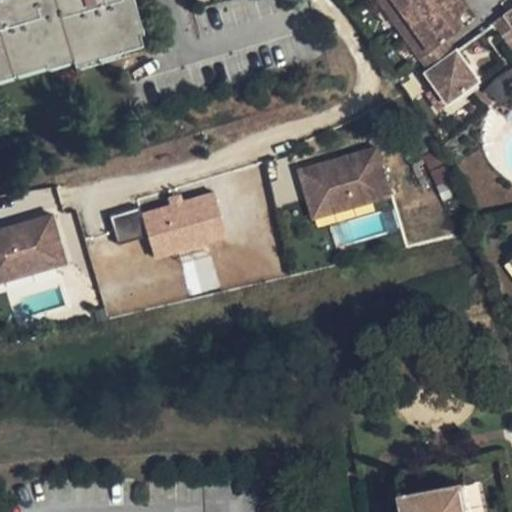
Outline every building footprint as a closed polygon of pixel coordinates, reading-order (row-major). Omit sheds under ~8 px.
[(13,0),(0,4),(0,74),(12,71),(15,80),(17,86),(75,68),(79,79),(151,57),(133,0),(13,0)] [(362,0),(369,9),(374,6),(370,0),(362,0)] [(382,0),(374,6),(389,26),(397,21),(405,32),(449,0),(382,0)] [(414,44),(407,49),(421,70),(447,52),(468,37),(458,24),(454,27),(448,20),(464,9),(457,0),(449,0),(405,32),(414,44)] [(469,16),(464,9),(448,20),(454,27),(458,24),(469,16)] [(397,21),(389,26),(397,37),(405,32),(397,21)] [(511,21),(508,24),(494,35),(511,58),(511,21)] [(405,32),(397,37),(407,49),(414,44),(405,32)] [(447,52),(421,70),(431,83),(424,89),(444,118),(477,94),(447,52)] [(12,71),(0,74),(0,84),(15,80),(12,71)] [(511,79),(490,96),(508,110),(511,105),(511,79)] [(382,143),(304,166),(313,195),(329,190),(334,208),(396,190),(382,143)] [(147,234),(153,259),(227,240),(213,189),(110,216),(117,242),(147,234)] [(334,208),(329,190),(313,195),(319,213),(334,208)] [(10,279),(73,260),(58,212),(0,229),(0,250),(1,250),(10,279)] [(0,282),(10,279),(1,250),(0,250),(0,282)] [(450,511),(464,511),(456,470),(443,472),(450,511)] [(390,482),(396,511),(450,511),(443,472),(390,482)]
